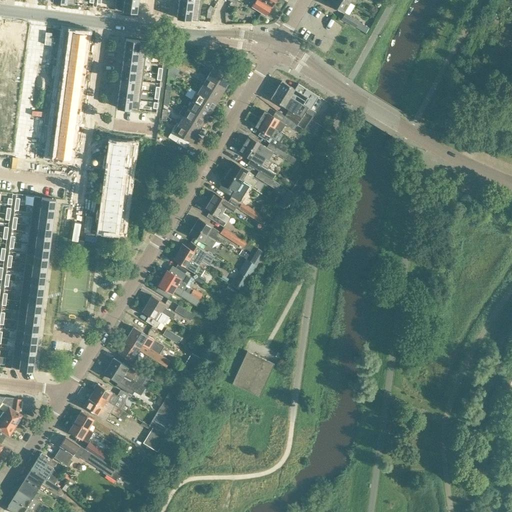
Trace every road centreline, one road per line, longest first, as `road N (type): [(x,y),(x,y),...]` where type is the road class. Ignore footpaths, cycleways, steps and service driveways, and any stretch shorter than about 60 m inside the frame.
road 1 (residential): [(159,240),(79,226),(105,24)]
road 2 (residential): [(511,184),(456,159),(275,48)]
road 3 (residential): [(159,240),(275,48)]
road 4 (residential): [(65,395),(159,240)]
road 5 (residential): [(275,48),(105,24)]
road 6 (residential): [(0,499),(65,395)]
